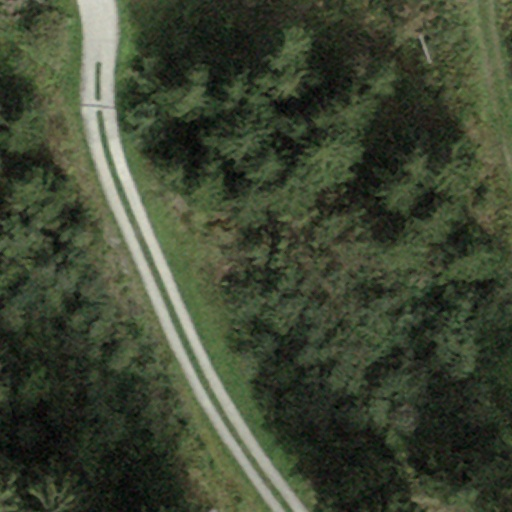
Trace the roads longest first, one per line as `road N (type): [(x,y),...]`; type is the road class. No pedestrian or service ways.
road 1 (track): [(306,511),(136,236),(91,0)]
road 2 (track): [(511,136),(485,0)]
